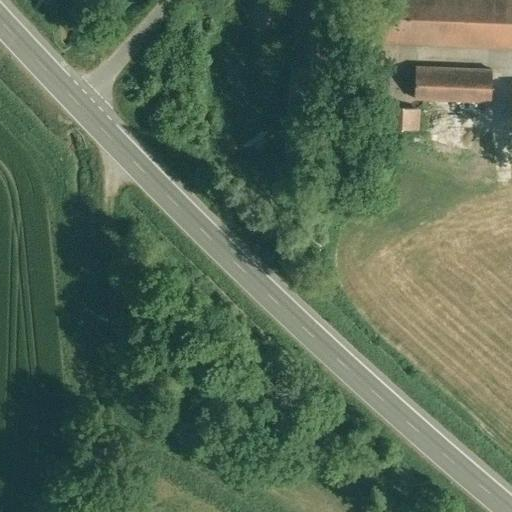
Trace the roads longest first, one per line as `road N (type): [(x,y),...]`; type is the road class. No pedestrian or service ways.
road 1 (secondary): [(511,511),(257,284),(78,104)]
road 2 (unclassified): [(176,0),(78,104)]
